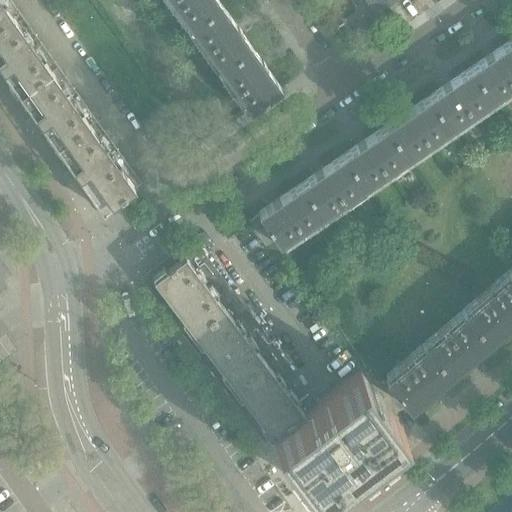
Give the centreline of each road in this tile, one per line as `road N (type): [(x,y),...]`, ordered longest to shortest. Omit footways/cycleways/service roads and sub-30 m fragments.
road 1 (residential): [(340,89),(116,246),(58,277)]
road 2 (residential): [(147,511),(81,401),(61,314)]
road 3 (residential): [(61,314),(58,406),(114,511)]
road 4 (residential): [(472,0),(340,89)]
road 5 (tertiary): [(511,413),(398,511)]
road 6 (residential): [(58,277),(48,242),(0,168)]
